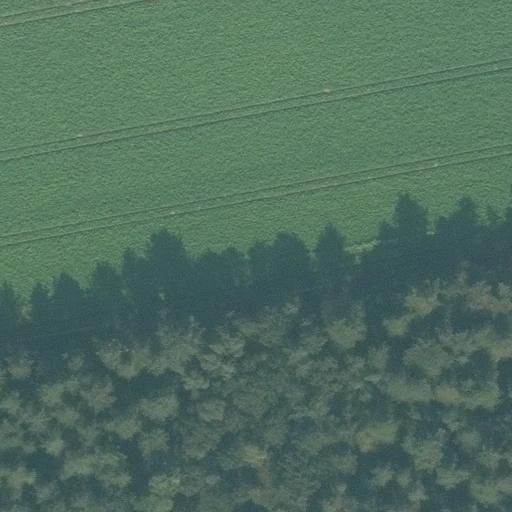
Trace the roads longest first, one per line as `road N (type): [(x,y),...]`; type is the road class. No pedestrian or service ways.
road 1 (track): [(511,256),(210,309)]
road 2 (track): [(210,309),(0,348)]
